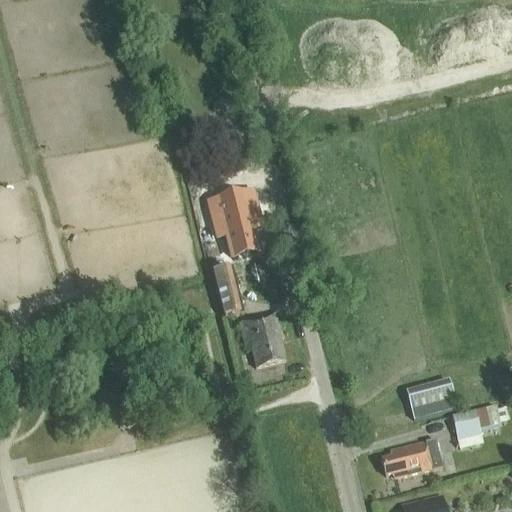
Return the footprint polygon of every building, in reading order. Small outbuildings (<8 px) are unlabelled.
[(222,220),(212,222),(216,239),(226,237),(232,260),(256,254),(250,230),(260,228),(255,211),(246,214),(241,196),(217,202),(222,220)] [(224,321),(243,317),(232,270),(213,274),(224,321)] [(255,370),(290,361),(278,317),(243,326),(255,370)] [(453,402),(448,383),(404,394),(409,413),(453,402)] [(494,409),(450,420),(456,444),(479,438),(479,436),(499,431),(494,409)] [(396,482),(442,470),(435,441),(389,452),(390,457),(380,460),(385,479),(395,476),(396,482)] [(444,511),(441,498),(402,508),(402,511),(444,511)]
